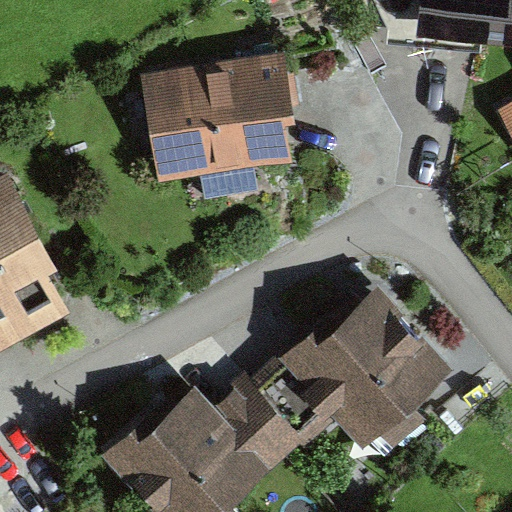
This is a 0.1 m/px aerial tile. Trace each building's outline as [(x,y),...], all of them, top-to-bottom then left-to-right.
[(511,0),(422,0),(420,32),(511,40),(511,0)] [(295,149),(286,98),(296,96),(286,40),(141,66),(160,173),(295,149)] [(511,100),(488,114),(511,157),(511,100)] [(10,165),(0,170),(0,341),(72,302),(49,260),(59,255),(10,165)] [(184,382),(99,449),(149,511),(212,511),(332,417),(351,441),(444,368),(370,276),(205,408),(184,382)]
